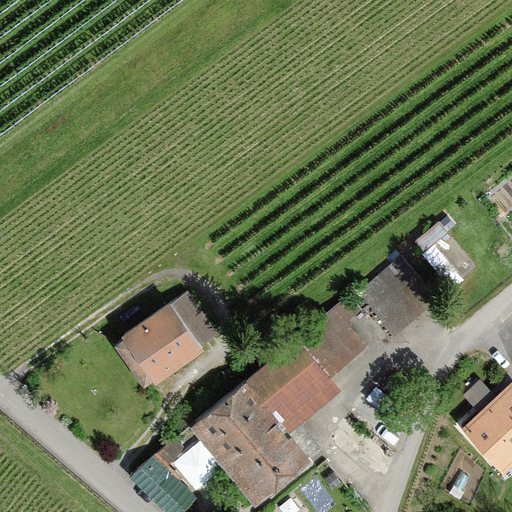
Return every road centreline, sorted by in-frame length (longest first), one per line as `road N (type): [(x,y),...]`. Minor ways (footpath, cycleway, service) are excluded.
road 1 (residential): [(511,293),(454,352),(391,511)]
road 2 (unclassified): [(0,383),(149,511)]
